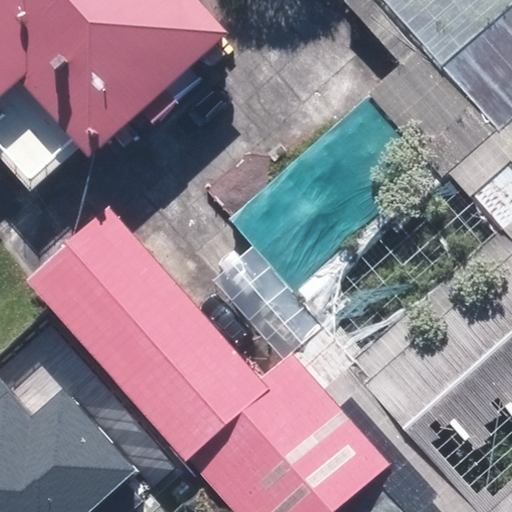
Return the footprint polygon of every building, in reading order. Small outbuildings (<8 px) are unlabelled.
[(0,0),(0,115),(30,89),(100,166),(238,42),(204,5),(209,0),(0,0)] [(511,124),(511,0),(382,0),(427,49),(502,133),(511,124)] [(427,49),(372,98),(373,99),(437,171),(448,182),(502,133),(427,49)] [(373,99),(234,222),(240,229),(299,294),(437,171),(373,99)] [(511,124),(502,133),(448,182),(437,171),(299,294),(330,329),(379,384),(511,265),(511,124)] [(268,384),(113,211),(30,286),(194,468),(194,467),(234,511),(347,511),(396,468),(297,358),(290,365),(268,384)] [(299,294),(240,229),(200,265),(290,365),(297,358),(330,329),(299,294)] [(511,511),(511,265),(379,384),(371,391),(479,511),(511,511)] [(479,511),(371,391),(379,384),(330,329),(297,358),(396,468),(347,511),(479,511)] [(0,377),(0,511),(88,511),(137,468),(63,388),(34,415),(0,377)]
